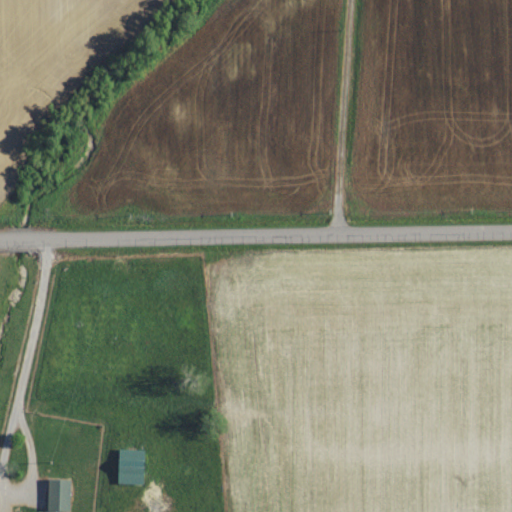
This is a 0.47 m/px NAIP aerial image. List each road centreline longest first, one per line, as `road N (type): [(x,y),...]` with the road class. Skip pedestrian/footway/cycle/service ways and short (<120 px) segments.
road 1 (residential): [(0,240),(511,230)]
road 2 (residential): [(332,233),(345,0)]
